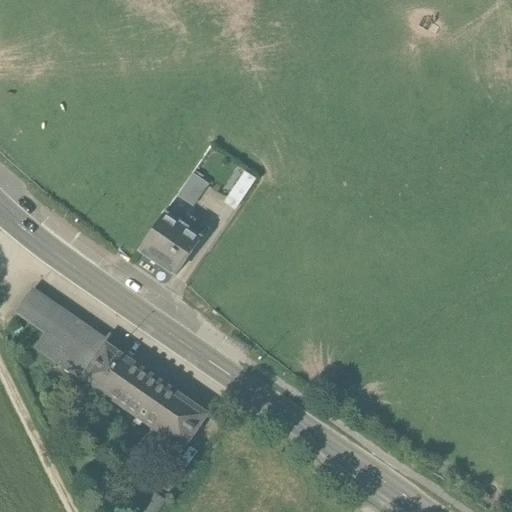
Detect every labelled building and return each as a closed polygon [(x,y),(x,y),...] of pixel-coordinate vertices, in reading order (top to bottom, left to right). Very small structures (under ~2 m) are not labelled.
[(241,207),(261,175),(248,167),(228,199),(241,207)] [(207,187),(192,177),(177,198),(192,209),(207,187)] [(181,220),(168,212),(138,254),(174,279),(206,233),(183,217),(181,220)] [(106,343),(91,333),(91,334),(32,293),(17,315),(46,336),(37,350),(136,420),(133,424),(140,429),(143,424),(182,451),(206,418),(113,353),(118,345),(109,338),(106,343)] [(155,497),(144,511),(159,511),(165,504),(155,497)]
